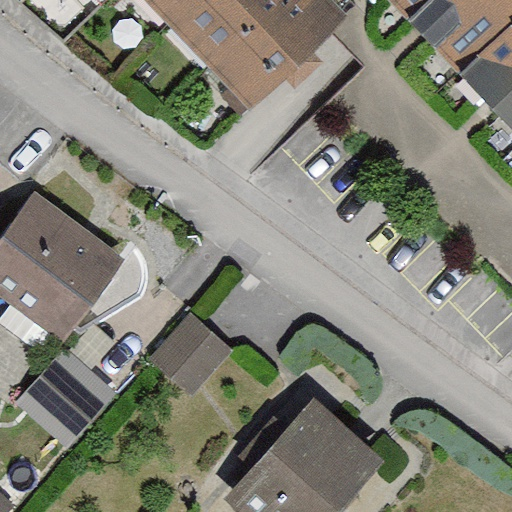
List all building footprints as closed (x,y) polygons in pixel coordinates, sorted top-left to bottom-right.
[(331,0),(146,0),(241,101),(340,9),(331,0)] [(511,0),(396,0),(462,67),(511,18),(511,0)] [(511,18),(462,67),(511,118),(511,18)] [(27,185),(0,223),(0,293),(59,334),(118,249),(27,185)] [(225,348),(183,314),(147,358),(188,392),(225,348)] [(112,393),(65,353),(21,404),(68,444),(112,393)] [(332,511),(384,447),(311,390),(229,494),(251,511),(332,511)]
